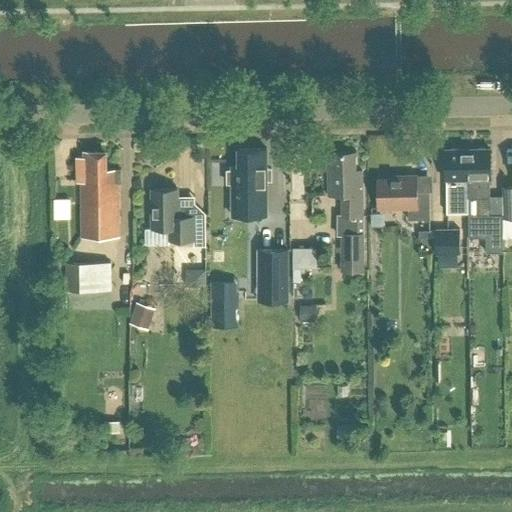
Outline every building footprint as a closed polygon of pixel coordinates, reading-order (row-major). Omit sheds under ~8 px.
[(239,149),(239,165),(232,165),(232,168),(228,168),(228,181),(232,181),(232,202),(249,202),(249,213),(267,213),(267,148),(239,149)] [(468,149),(468,178),(469,196),(489,197),(489,178),(491,178),(490,148),(468,149)] [(469,196),(468,178),(468,149),(445,149),(445,178),(447,178),(448,211),(468,211),(467,196),(469,196)] [(84,156),(77,156),(77,181),(81,181),(82,237),(119,236),(118,181),(121,181),(121,168),(106,169),(106,150),(84,151),(84,156)] [(362,215),(363,215),(362,170),(355,170),(355,151),(332,152),(332,158),(328,158),(328,194),(342,194),(342,213),(337,213),(337,235),(340,235),(340,270),(363,271),(363,232),(362,232),(362,215)] [(432,174),(393,174),(393,178),(378,178),(378,208),(408,208),(408,219),(430,219),(430,191),(432,191),(432,174)] [(511,185),(503,186),(504,216),(511,215),(511,185)] [(178,188),(151,188),(151,227),(170,227),(170,239),(194,239),(194,216),(178,216),(178,188)] [(55,197),(56,216),(72,215),(71,196),(55,197)] [(460,228),(435,229),(435,253),(460,253),(460,228)] [(320,266),(320,245),(295,245),(295,278),(303,278),(303,266),(320,266)] [(287,286),(287,249),(259,249),(258,286),(287,286)] [(111,289),(111,263),(68,263),(68,289),(111,289)] [(237,280),(209,280),(209,324),(237,324),(237,280)] [(148,329),(155,309),(137,303),(131,323),(148,329)] [(350,377),(350,386),(366,386),(366,377),(350,377)] [(105,420),(105,431),(120,432),(120,420),(105,420)] [(357,427),(337,428),(337,440),(358,440),(357,427)]
